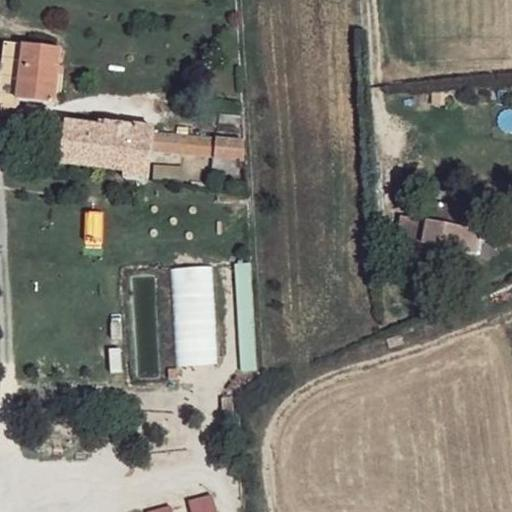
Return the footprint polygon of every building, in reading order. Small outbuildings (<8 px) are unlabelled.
[(17,110),(18,101),(23,47),(5,46),(0,87),(0,103),(1,107),(17,110)] [(23,47),(18,101),(56,106),(62,51),(23,47)] [(148,182),(152,152),(154,133),(154,130),(105,122),(104,127),(67,123),(61,164),(124,173),(123,178),(148,182)] [(154,133),(152,152),(244,161),(243,141),(210,139),(154,133)] [(478,255),(485,220),(429,209),(426,222),(422,244),(420,244),(417,260),(456,268),(459,252),(478,255)] [(422,244),(426,222),(408,219),(404,239),(397,239),(396,244),(409,247),(406,257),(417,260),(420,244),(422,244)] [(511,224),(485,220),(478,255),(484,257),(488,240),(511,243),(511,224)] [(261,371),(255,266),(237,267),(243,372),(261,371)] [(213,269),(171,271),(178,367),(220,364),(213,269)] [(190,503),(192,511),(213,511),(217,511),(213,497),(190,503)]
